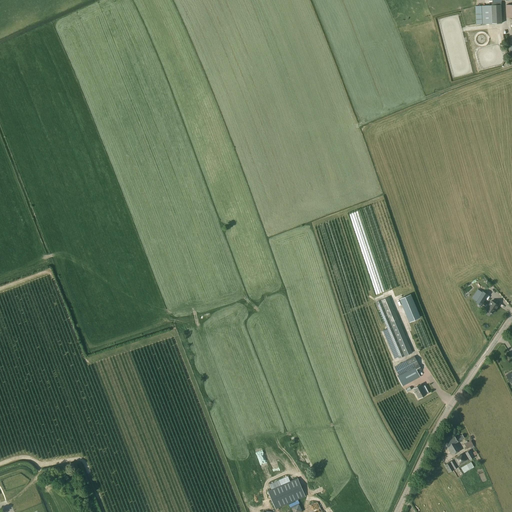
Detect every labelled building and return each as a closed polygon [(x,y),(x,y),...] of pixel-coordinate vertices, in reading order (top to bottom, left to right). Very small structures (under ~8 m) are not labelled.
[(476,6),(476,24),(493,23),(502,23),(502,4),(492,5),(476,6)] [(411,294),(400,299),(409,322),(420,317),(411,294)] [(389,296),(376,302),(377,303),(388,329),(391,337),(386,339),(389,347),(394,358),(399,356),(400,358),(404,356),(412,353),(400,324),(389,296)] [(475,302),(481,306),(485,300),(479,297),(475,302)] [(498,305),(491,301),(488,305),(484,302),(482,306),(486,308),(486,309),(492,313),(498,305)] [(400,365),(395,367),(399,374),(399,376),(402,374),(415,367),(419,365),(418,364),(415,357),(400,365)] [(399,376),(397,376),(402,386),(407,383),(420,376),(418,372),(422,370),(419,365),(415,367),(402,374),(399,376)] [(418,398),(426,394),(426,393),(428,392),(425,385),(422,386),(421,384),(413,388),(418,398)] [(455,436),(445,442),(448,448),(451,453),(460,448),(457,443),(458,442),(459,441),(457,438),(456,438),(455,436)] [(464,444),(467,449),(474,445),(471,440),(464,444)] [(465,453),(469,460),(474,457),(470,450),(465,453)] [(453,459),(449,462),(454,470),(458,467),(469,461),(465,453),(453,459)] [(259,464),(265,476),(280,469),(274,457),(259,464)] [(445,465),(449,472),(454,470),(449,462),(445,465)] [(268,491),(275,510),(306,496),(301,487),(297,478),(268,491)] [(297,502),(290,507),(293,511),(298,511),(302,510),(297,502)]
